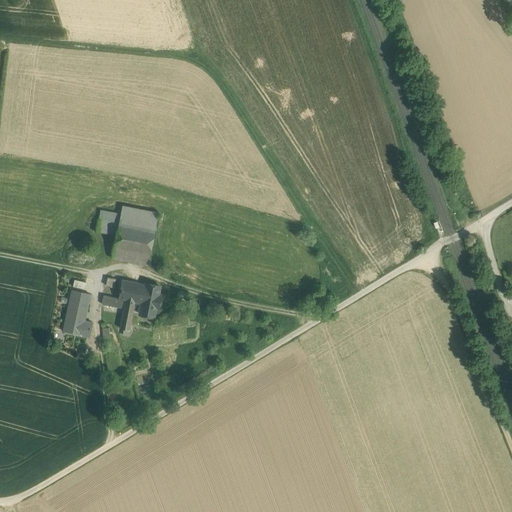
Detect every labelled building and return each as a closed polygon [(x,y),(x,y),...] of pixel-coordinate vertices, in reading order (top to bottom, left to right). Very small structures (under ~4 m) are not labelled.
[(158,213),(122,206),(120,214),(118,223),(154,230),(158,213)] [(120,214),(100,210),(98,219),(118,223),(120,214)] [(118,223),(98,219),(96,231),(116,235),(118,223)] [(154,230),(118,223),(116,235),(114,248),(123,250),(149,255),(154,230)] [(123,250),(114,248),(112,257),(121,259),(123,250)] [(149,255),(123,250),(121,259),(147,265),(149,255)] [(140,284),(107,277),(103,296),(135,302),(136,302),(140,284)] [(159,286),(146,283),(145,285),(140,284),(136,302),(142,303),(140,314),(153,316),(159,286)] [(90,294),(72,290),(63,331),(89,337),(93,322),(84,321),(90,294)] [(135,302),(103,296),(101,304),(123,308),(133,310),(135,302)] [(133,310),(123,308),(120,328),(124,329),(129,330),(133,310)]
